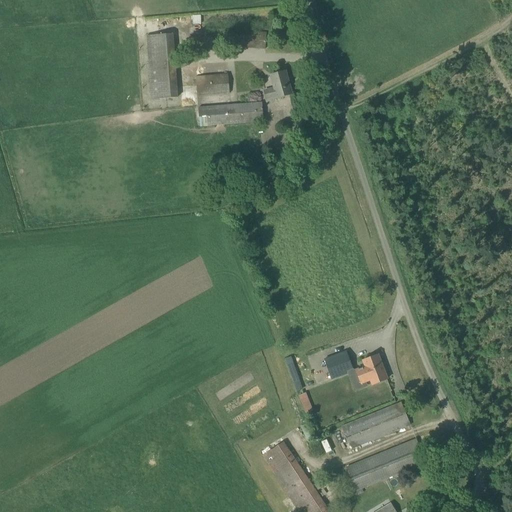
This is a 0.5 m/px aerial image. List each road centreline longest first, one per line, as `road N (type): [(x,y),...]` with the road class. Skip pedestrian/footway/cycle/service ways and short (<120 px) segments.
road 1 (unclassified): [(450,511),(487,491),(398,276),(305,0)]
road 2 (track): [(511,13),(426,74),(341,108)]
